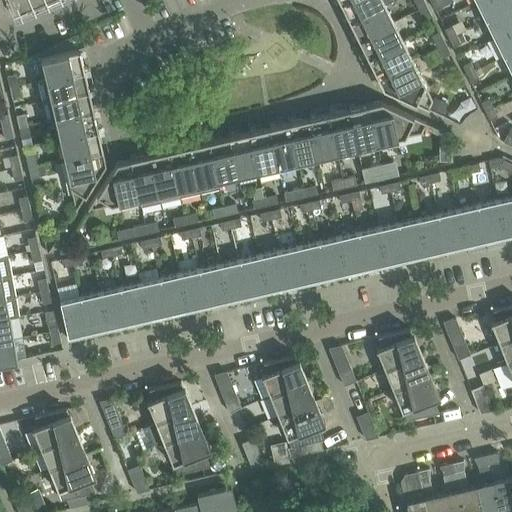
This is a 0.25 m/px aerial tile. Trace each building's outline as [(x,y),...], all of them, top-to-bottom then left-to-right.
[(346,0),(340,3),(349,21),(385,4),(392,0),(346,0)] [(413,0),(419,10),(427,6),(423,0),(413,0)] [(439,0),(433,0),(431,1),(435,10),(443,7),(439,0)] [(511,0),(478,0),(476,1),(485,20),(511,6),(511,0)] [(349,21),(359,40),(394,22),(385,4),(349,21)] [(432,17),(427,6),(419,10),(424,21),(432,17)] [(511,6),(485,20),(494,38),(511,28),(511,6)] [(403,40),(394,22),(359,40),(368,58),(403,40)] [(445,28),(449,38),(456,34),(452,25),(445,28)] [(511,28),(494,38),(504,56),(511,52),(511,28)] [(437,46),(445,42),(439,31),(431,35),(437,46)] [(456,34),(449,38),(454,47),(461,43),(456,34)] [(368,58),(377,76),(412,58),(403,40),(368,58)] [(450,53),(445,42),(437,46),(442,57),(450,53)] [(46,79),(84,70),(79,49),(41,58),(46,79)] [(432,99),(412,58),(377,76),(383,88),(428,109),(429,108),(428,108),(432,99)] [(463,65),(468,75),(475,71),(470,61),(463,65)] [(84,70),(46,79),(36,81),(41,101),(89,90),(84,70)] [(475,71),(468,75),(472,83),(479,79),(475,71)] [(7,75),(10,87),(19,85),(16,73),(7,75)] [(21,97),(19,85),(10,87),(13,99),(21,97)] [(89,90),(41,101),(45,121),(55,118),(93,109),(89,90)] [(481,102),(486,112),(493,108),(488,98),(481,102)] [(381,101),(368,104),(377,142),(421,132),(425,123),(426,123),(426,122),(381,101)] [(368,104),(348,108),(357,147),(377,142),(368,104)] [(348,108),(328,113),(337,151),(357,147),(348,108)] [(493,108),(486,112),(490,120),(497,116),(493,108)] [(55,118),(60,138),(98,129),(93,109),(55,118)] [(0,114),(0,119),(2,127),(11,125),(8,113),(0,114)] [(16,115),(19,127),(28,125),(25,113),(16,115)] [(328,113),(308,117),(317,156),(337,151),(328,113)] [(298,160),(317,156),(308,117),(289,122),(298,160)] [(278,165),(298,160),(289,122),(269,127),(278,165)] [(13,137),(11,125),(2,127),(4,139),(13,137)] [(30,137),(28,125),(19,127),(22,139),(30,137)] [(258,169),(278,165),(269,127),(249,131),(258,169)] [(64,158),(102,149),(98,129),(60,138),(64,158)] [(238,174),(258,169),(249,131),(229,136),(238,174)] [(218,179),(238,174),(229,136),(209,140),(218,179)] [(220,188),(218,179),(209,140),(189,145),(200,192),(220,188)] [(189,145),(169,150),(180,197),(200,192),(189,145)] [(105,162),(102,149),(64,158),(75,207),(75,208),(76,209),(105,162)] [(160,201),(180,197),(169,150),(149,154),(160,201)] [(25,155),(28,166),(37,164),(34,153),(25,155)] [(8,156),(11,168),(20,166),(17,154),(8,156)] [(160,201),(149,154),(129,159),(138,197),(141,206),(160,201)] [(138,197),(129,159),(117,162),(87,209),(88,209),(89,208),(138,197)] [(509,170),(511,164),(511,162),(503,159),(500,166),(509,170)] [(478,162),(468,164),(470,172),(480,170),(478,162)] [(39,176),(37,164),(28,166),(31,178),(39,176)] [(460,175),(470,172),(468,164),(458,167),(460,175)] [(23,178),(20,166),(11,168),(14,180),(23,178)] [(394,166),(383,169),(385,178),(396,175),(394,166)] [(373,180),(385,178),(383,169),(371,172),(373,180)] [(438,171),(429,174),(430,182),(440,179),(438,171)] [(421,184),(430,182),(429,174),(419,176),(421,184)] [(355,175),(343,178),(345,187),(357,184),(355,175)] [(333,190),(345,187),(343,178),(331,181),(333,190)] [(399,180),(389,183),(391,191),(401,188),(399,180)] [(381,193),(391,191),(389,183),(379,185),(381,193)] [(316,184),(304,187),(306,196),(318,193),(316,184)] [(294,199),(306,196),(304,187),(292,190),(294,199)] [(358,190),(349,192),(350,200),(360,198),(358,190)] [(341,202),(350,200),(349,192),(339,194),(341,202)] [(276,194),(264,196),(266,205),(278,202),(276,194)] [(511,195),(497,199),(506,238),(511,237),(511,195)] [(18,198),(21,209),(30,207),(27,196),(18,198)] [(254,208),(266,205),(264,196),(252,199),(254,208)] [(319,199),(309,201),(311,209),(321,207),(319,199)] [(506,238),(497,199),(477,204),(486,243),(506,238)] [(301,212),(311,209),(309,201),(299,204),(301,212)] [(236,203),(224,206),(226,214),(238,212),(236,203)] [(467,248),(486,243),(477,204),(458,209),(467,248)] [(214,217),(226,214),(224,206),(212,208),(214,217)] [(32,219),(30,207),(21,209),(24,221),(32,219)] [(279,208),(269,210),(271,218),(281,216),(279,208)] [(467,248),(458,209),(438,213),(447,252),(467,248)] [(261,221),(271,218),(269,210),(260,213),(261,221)] [(196,212),(184,215),(186,223),(198,221),(196,212)] [(427,257),(447,252),(438,213),(418,218),(427,257)] [(175,226),(186,223),(184,215),(173,217),(175,226)] [(239,217),(230,220),(231,228),(241,225),(239,217)] [(427,257),(418,218),(398,222),(407,261),(427,257)] [(222,230),(231,228),(230,220),(220,222),(222,230)] [(157,221),(145,224),(147,233),(159,230),(157,221)] [(387,266),(407,261),(398,222),(378,227),(387,266)] [(135,235),(147,233),(145,224),(133,226),(135,235)] [(199,227),(189,229),(191,237),(201,235),(199,227)] [(387,266),(378,227),(358,232),(367,271),(387,266)] [(181,239),(191,237),(189,229),(179,231),(181,239)] [(358,232),(338,236),(347,275),(367,271),(358,232)] [(27,238),(30,250),(39,248),(36,236),(27,238)] [(160,236),(150,238),(152,246),(162,244),(160,236)] [(347,275),(338,236),(318,241),(327,280),(347,275)] [(142,248),(152,246),(150,238),(140,240),(142,248)] [(318,241),(298,245),(308,284),(327,280),(318,241)] [(120,245),(110,247),(112,255),(122,253),(120,245)] [(308,284),(298,245),(279,250),(288,289),(308,284)] [(102,258),(112,255),(110,247),(100,250),(102,258)] [(42,260),(39,248),(30,250),(33,262),(42,260)] [(268,293),(288,289),(279,250),(259,254),(268,293)] [(81,254),(71,257),(73,264),(83,262),(81,254)] [(268,293),(259,254),(239,259),(248,298),(268,293)] [(63,267),(73,264),(71,257),(61,259),(63,267)] [(228,303),(248,298),(239,259),(219,264),(228,303)] [(219,264),(199,268),(208,307),(228,303),(219,264)] [(208,307),(199,268),(179,273),(188,312),(208,307)] [(168,317),(188,312),(179,273),(159,278),(168,317)] [(37,279),(40,291),(49,289),(46,277),(37,279)] [(159,278),(139,282),(148,321),(168,317),(159,278)] [(148,321),(139,282),(120,287),(129,326),(148,321)] [(109,330),(129,326),(120,287),(100,291),(109,330)] [(51,301),(49,289),(40,291),(42,303),(51,301)] [(100,291),(80,296),(89,335),(109,330),(100,291)] [(68,340),(89,335),(80,296),(59,301),(68,340)] [(0,319),(9,318),(5,298),(0,298),(0,319)] [(499,342),(511,336),(511,304),(492,309),(494,319),(490,321),(490,323),(491,323),(499,342)] [(0,340),(13,338),(9,318),(0,319),(0,340)] [(46,320),(49,332),(58,330),(55,318),(46,320)] [(443,321),(455,351),(467,346),(455,318),(445,322),(444,321),(443,321)] [(377,349),(384,369),(419,355),(410,330),(410,329),(378,336),(380,346),(375,348),(376,349),(377,349)] [(61,342),(58,330),(49,332),(52,344),(61,342)] [(511,336),(499,342),(507,362),(511,360),(511,336)] [(16,360),(13,338),(0,340),(0,362),(8,361),(16,360)] [(329,348),(341,377),(352,373),(341,344),(331,349),(330,347),(329,348)] [(455,351),(458,359),(470,354),(467,346),(455,351)] [(262,376),(270,395),(305,381),(295,356),(295,355),(263,362),(266,372),(261,374),(261,376),(262,376)] [(427,375),(419,355),(384,369),(393,389),(427,375)] [(215,373),(214,374),(226,404),(238,399),(226,371),(216,375),(215,373)] [(341,377),(344,385),(356,381),(352,373),(341,377)] [(431,383),(427,375),(393,389),(401,410),(406,420),(435,413),(438,413),(438,412),(434,413),(429,399),(439,394),(438,393),(433,382),(431,383)] [(148,402),(155,422),(190,407),(180,383),(181,382),(180,381),(149,389),(151,399),(146,401),(147,403),(148,402)] [(313,401),(305,381),(270,395),(278,415),(313,401)] [(480,413),(492,410),(482,385),(471,389),(480,413)] [(112,431),(124,426),(112,397),(102,402),(101,400),(100,401),(112,431)] [(241,407),(238,399),(226,404),(229,412),(241,407)] [(316,409),(313,401),(278,415),(287,436),(291,447),(323,439),(323,438),(319,439),(314,425),(324,421),(324,419),(323,420),(318,408),(316,409)] [(198,427),(190,407),(155,422),(147,425),(155,445),(164,442),(198,427)] [(33,429),(41,448),(76,434),(66,409),(66,408),(34,415),(36,426),(32,428),(32,429),(33,429)] [(368,411),(356,416),(366,439),(378,436),(368,411)] [(112,431),(115,439),(127,434),(124,426),(112,431)] [(202,435),(198,427),(164,442),(172,463),(176,473),(209,466),(208,465),(205,466),(199,452),(210,447),(209,446),(204,434),(202,435)] [(0,455),(9,452),(0,430),(0,455)] [(41,448),(49,468),(84,454),(76,434),(41,448)] [(253,437),(241,442),(251,466),(264,463),(253,437)] [(0,455),(0,464),(0,465),(12,460),(9,452),(0,455)] [(499,452),(487,455),(489,464),(498,462),(499,452)] [(87,462),(84,454),(49,468),(57,489),(58,489),(62,500),(94,492),(94,491),(90,492),(85,478),(95,474),(95,472),(94,473),(89,461),(87,462)] [(479,466),(489,464),(487,455),(475,458),(479,466)] [(464,460),(453,463),(455,472),(464,470),(464,460)] [(455,472),(453,463),(441,466),(445,474),(455,472)] [(139,464),(127,469),(137,492),(149,489),(139,464)] [(430,468),(418,471),(420,480),(429,478),(430,468)] [(422,491),(420,480),(418,471),(407,474),(401,481),(405,495),(422,491)] [(500,511),(511,511),(511,486),(510,477),(493,481),(500,511)] [(482,511),(500,511),(493,481),(476,485),(482,511)] [(482,511),(476,485),(459,489),(464,511),(482,511)] [(198,503),(156,511),(282,511),(281,506),(253,511),(237,511),(231,487),(197,495),(198,503)] [(445,511),(464,511),(459,489),(441,493),(445,511)] [(32,511),(24,491),(12,495),(19,511),(32,511)] [(445,511),(441,493),(424,497),(427,511),(445,511)] [(345,496),(332,499),(334,511),(348,508),(345,496)] [(427,511),(424,497),(406,502),(407,511),(427,511)]
